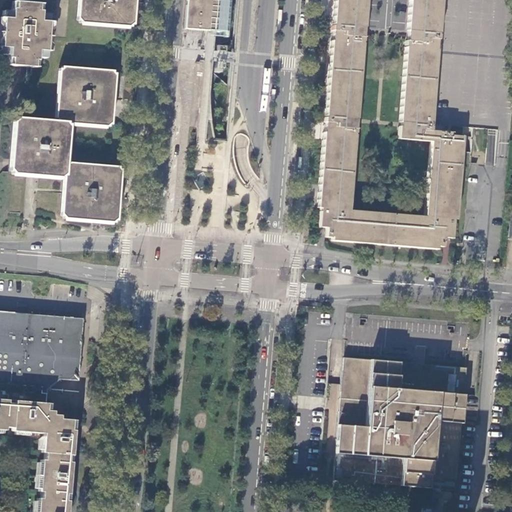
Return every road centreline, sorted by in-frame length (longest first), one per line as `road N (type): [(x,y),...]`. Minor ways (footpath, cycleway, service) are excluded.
road 1 (primary): [(270,257),(290,0)]
road 2 (primary): [(177,0),(157,247)]
road 3 (primary): [(153,277),(133,511)]
road 4 (primary): [(249,511),(268,287)]
road 5 (secondary): [(157,247),(0,249)]
road 6 (secondary): [(0,250),(153,277)]
